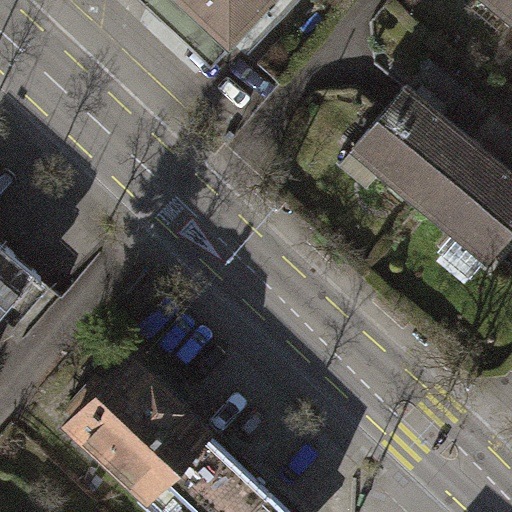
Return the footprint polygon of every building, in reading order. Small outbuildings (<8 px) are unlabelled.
[(144,0),(208,60),(228,39),(187,0),(144,0)] [(187,0),(228,39),(265,0),(187,0)] [(511,0),(492,0),(511,16),(511,0)] [(353,142),(416,196),(469,136),(406,81),(353,142)] [(511,225),(511,172),(469,136),(416,196),(486,256),(511,225)] [(0,237),(0,308),(35,269),(0,237)] [(63,406),(145,486),(205,425),(131,353),(105,380),(97,372),(63,406)] [(294,511),(205,425),(145,486),(139,493),(158,511),(294,511)]
